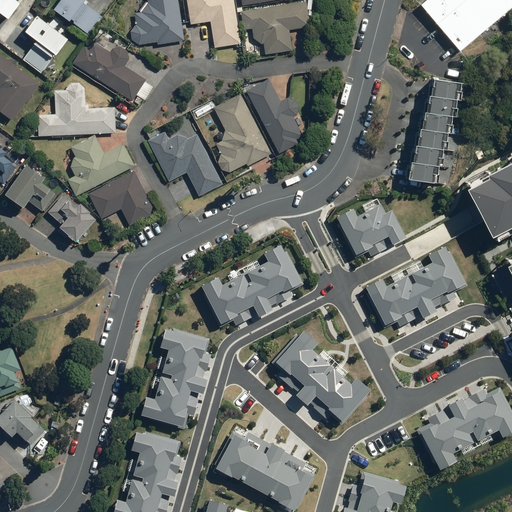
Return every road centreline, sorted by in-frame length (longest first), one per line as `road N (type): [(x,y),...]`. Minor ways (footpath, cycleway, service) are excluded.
road 1 (residential): [(370,57),(177,72),(136,140),(185,241)]
road 2 (residential): [(137,274),(75,484),(54,511)]
road 3 (residential): [(370,57),(345,150),(312,187),(292,195)]
road 4 (residential): [(177,511),(223,356)]
road 5 (residential): [(0,216),(53,248),(137,274)]
road 6 (residential): [(373,351),(466,305),(511,309)]
road 7 (residential): [(337,450),(223,356)]
road 8 (residential): [(223,356),(239,333),(337,281)]
road 9 (residential): [(337,281),(457,221)]
road 10 (residential): [(402,407),(485,366),(511,367)]
